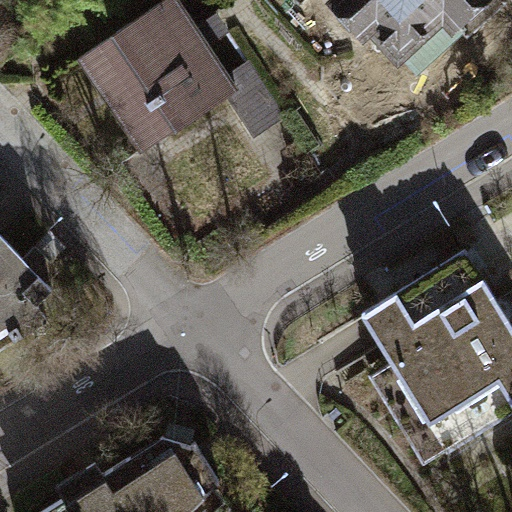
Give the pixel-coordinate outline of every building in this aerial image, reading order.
[(234,87),(176,0),(160,0),(78,55),(141,149),(234,87)] [(348,0),(414,72),(461,29),(468,36),(507,0),(348,0)] [(0,233),(0,346),(47,318),(35,300),(50,287),(0,233)] [(511,324),(468,254),(368,315),(395,359),(374,373),(429,462),(511,410),(511,324)] [(65,497),(38,511),(184,511),(219,480),(196,440),(162,433),(104,470),(98,460),(57,484),(65,497)]
